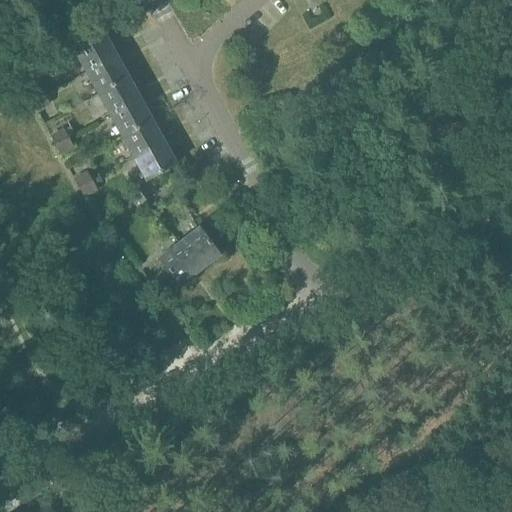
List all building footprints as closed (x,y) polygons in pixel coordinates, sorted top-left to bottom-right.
[(118,56),(105,35),(75,51),(87,73),(118,56)] [(129,78),(118,56),(87,73),(99,95),(129,78)] [(141,100),(129,78),(99,95),(111,116),(141,100)] [(31,103),(44,95),(39,85),(26,93),(31,103)] [(50,105),(44,95),(31,103),(37,113),(50,105)] [(153,122),(141,100),(111,116),(123,138),(153,122)] [(165,143),(153,122),(123,138),(135,160),(165,143)] [(50,137),(56,147),(69,140),(63,130),(50,137)] [(69,140),(56,147),(61,157),(74,150),(69,140)] [(177,165),(165,143),(135,160),(147,182),(177,165)] [(79,189),(92,182),(87,173),(74,180),(79,189)] [(97,192),(92,182),(79,189),(84,199),(97,192)] [(146,182),(137,189),(145,201),(154,194),(146,182)] [(145,201),(137,189),(127,196),(136,208),(145,201)] [(180,245),(201,272),(221,257),(200,230),(180,245)] [(181,288),(201,272),(180,245),(160,261),(181,288)]
